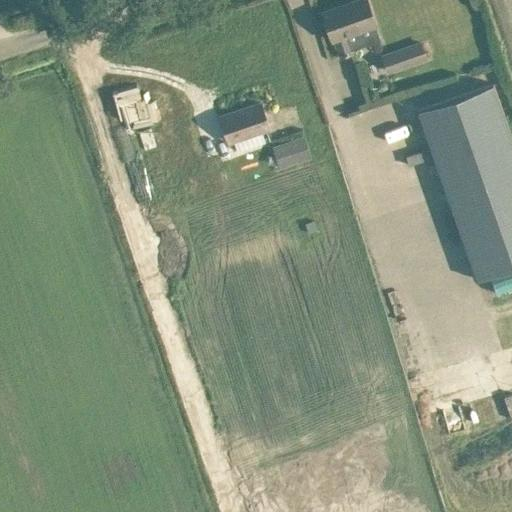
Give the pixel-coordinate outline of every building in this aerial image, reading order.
[(341,59),(356,53),(355,49),(349,32),(375,23),(366,0),(354,0),(324,11),(341,59)] [(421,42),(383,55),(388,70),(426,57),(421,42)] [(511,136),(493,82),(417,108),(477,279),(511,266),(511,136)] [(260,130),(269,127),(261,102),(221,116),(229,141),(232,140),(260,130)] [(280,167),(312,157),(304,130),(272,140),(280,167)] [(427,148),(406,155),(413,174),(434,167),(427,148)] [(404,511),(316,222),(201,257),(208,280),(178,289),(246,511),(404,511)]
